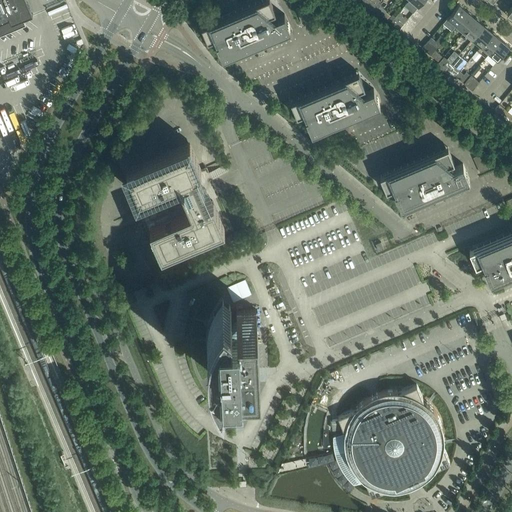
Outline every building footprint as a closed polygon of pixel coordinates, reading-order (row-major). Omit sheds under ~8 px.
[(0,0),(0,32),(26,21),(24,17),(32,14),(26,0),(0,0)] [(270,0),(260,0),(201,25),(208,40),(216,36),(218,41),(216,42),(223,57),(291,28),(284,13),(274,17),(270,14),(276,11),(270,0)] [(381,4),(379,2),(375,7),(383,14),(386,10),(386,11),(386,10),(381,5),(381,4)] [(459,4),(443,23),(451,30),(456,24),(467,11),(459,4)] [(464,31),(476,17),(467,11),(456,24),(464,31)] [(400,28),(407,19),(399,12),(395,16),(391,21),(400,28)] [(472,38),(484,24),(476,17),(464,31),(472,38)] [(480,45),(492,31),(484,24),(472,38),(480,45)] [(489,52),(500,38),(492,31),(480,45),(489,52)] [(509,45),(500,38),(489,52),(497,59),(509,45)] [(437,47),(428,40),(422,47),(431,54),(435,49),(437,47)] [(444,56),(435,49),(431,54),(433,57),(439,61),(443,57),(444,56)] [(451,64),(443,57),(439,61),(437,64),(445,71),(451,64)] [(459,71),(451,64),(445,71),(454,78),(456,76),(455,75),(459,71)] [(359,71),(291,100),(297,115),(305,111),(308,116),(306,117),(312,132),(380,103),(374,88),(363,92),(359,88),(365,86),(359,71)] [(464,82),(471,74),(466,71),(464,74),(459,71),(455,75),(456,76),(461,80),(464,82)] [(479,81),(471,74),(464,82),(472,89),(479,81)] [(508,111),(499,103),(495,108),(503,116),(508,111)] [(189,141),(126,167),(138,195),(179,177),(191,205),(150,223),(161,250),(224,223),(213,196),(208,198),(196,170),(201,168),(189,141)] [(469,178),(463,163),(452,167),(448,163),(454,161),(448,146),(380,175),(386,189),(395,186),(397,191),(395,192),(401,207),(469,178)] [(511,231),(469,250),(475,264),(484,261),(486,266),(484,267),(490,281),(511,272),(511,231)] [(381,241),(375,243),(378,250),(384,248),(381,241)] [(231,304),(223,298),(221,299),(220,300),(219,302),(218,304),(217,306),(216,307),(215,309),(214,311),(212,315),(211,318),(210,320),(209,322),(209,325),(208,328),(208,330),(207,332),(207,334),(207,337),(207,338),(207,342),(207,345),(207,347),(208,349),(208,352),(208,355),(209,357),(210,359),(210,361),(211,363),(212,366),(213,368),(214,370),(215,372),(217,376),(219,378),(222,382),(223,367),(239,367),(239,369),(255,368),(259,368),(256,308),(236,309),(236,310),(230,311),(231,304)] [(425,399),(423,397),(416,382),(401,389),(399,388),(397,388),(394,388),(392,388),(390,388),(388,388),(386,389),(384,389),(380,390),(377,391),(375,392),(373,392),(371,393),(369,394),(367,396),(366,397),(363,398),(361,400),(359,402),(357,404),(356,406),(354,407),(353,409),(338,415),(344,430),(333,435),(333,437),(333,440),(333,442),(333,444),(334,447),(334,449),(335,452),(335,455),(337,459),(338,462),(340,465),(341,468),(342,470),(343,472),(345,474),(347,476),(348,478),(350,480),(352,482),(354,484),(365,479),(371,494),(386,487),(389,488),(392,488),(396,488),(400,488),(404,487),(407,486),(409,486),(412,484),(416,483),(419,481),(422,479),(424,478),(425,477),(427,475),(430,472),(432,470),(434,468),(434,467),(450,461),(443,445),(443,444),(444,442),(444,440),(444,438),(444,435),(443,433),(443,431),(443,428),(442,424),(441,421),(440,418),(439,417),(438,415),(436,412),(435,410),(433,407),(430,404),(428,402),(427,401),(425,399)]
